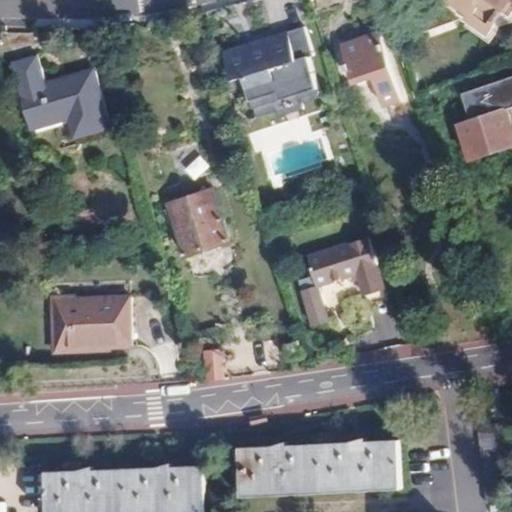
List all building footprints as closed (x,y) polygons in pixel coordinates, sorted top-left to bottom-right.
[(511,0),(449,0),(468,13),(463,20),(466,25),(465,27),(490,43),(501,26),(511,22),(511,0)] [(307,27),(226,46),(232,78),(244,80),(255,117),(325,95),(309,61),(317,57),(307,27)] [(381,33),(342,46),(355,83),(374,77),(384,106),(395,102),(404,99),(381,33)] [(113,129),(95,68),(85,71),(73,74),(74,78),(62,82),(61,77),(46,81),(39,54),(14,61),(33,131),(70,121),(76,139),(113,129)] [(511,117),(509,108),(462,125),(474,160),(497,152),(511,146),(511,117)] [(170,203),(188,256),(209,249),(231,242),(213,188),(170,203)] [(263,195),(255,197),(260,214),(268,211),(263,195)] [(309,256),(315,275),(319,287),(359,274),(367,297),(389,289),(371,235),(309,256)] [(300,280),(314,325),(329,321),(319,287),(315,275),(300,280)] [(56,305),(58,350),(93,348),(134,347),(131,296),(75,299),(75,304),(56,305)] [(300,339),(285,345),(290,359),(305,354),(300,339)] [(207,351),(210,381),(224,379),(221,349),(207,351)] [(511,500),(511,491),(504,423),(478,426),(487,503),(511,500)] [(244,496),(403,488),(401,440),(367,442),(367,438),(354,442),(288,445),(287,442),(275,446),(241,448),(244,496)] [(49,511),(208,511),(206,465),(173,466),(173,463),(159,467),(119,469),(94,470),(94,466),(80,470),(47,472),(49,511)]
